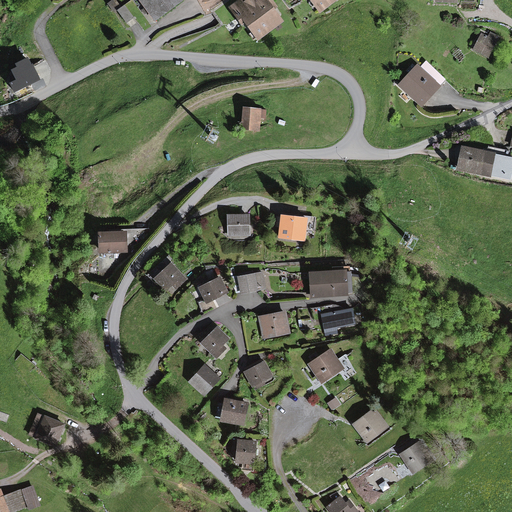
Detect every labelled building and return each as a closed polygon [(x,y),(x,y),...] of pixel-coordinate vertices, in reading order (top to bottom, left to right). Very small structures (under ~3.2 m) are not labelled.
[(158,0),(137,0),(153,22),(167,12),(158,0)] [(178,0),(158,0),(167,12),(181,3),(178,0)] [(266,0),(244,0),(231,10),(257,43),(284,21),(266,0)] [(307,0),(319,14),(337,0),(307,0)] [(129,4),(120,8),(126,21),(135,18),(129,4)] [(487,60),(500,38),(490,33),(488,38),(482,34),(472,52),(487,60)] [(31,63),(28,57),(14,64),(16,68),(10,71),(15,81),(8,84),(14,95),(41,80),(32,62),(31,63)] [(418,65),(398,86),(422,108),(442,87),(418,65)] [(262,111),(242,109),(240,132),(259,134),(262,111)] [(511,172),(511,157),(461,148),(456,173),(510,183),(511,172)] [(251,216),(227,216),(227,239),(252,238),(251,216)] [(309,219),(280,217),(278,240),(308,242),(309,219)] [(128,233),(99,234),(99,256),(128,254),(128,233)] [(187,280),(172,265),(155,281),(166,293),(173,287),(176,291),(187,280)] [(267,290),(264,273),(237,278),(241,295),(267,290)] [(348,273),(310,275),(312,299),(349,297),(348,273)] [(229,292),(221,278),(199,290),(207,305),(229,292)] [(353,310),(322,316),(326,338),(357,331),(353,310)] [(287,313),(259,317),(263,340),(291,335),(287,313)] [(231,338),(218,326),(200,344),(217,360),(228,349),(224,345),(231,338)] [(345,369),(331,350),(309,365),(324,385),(345,369)] [(277,380),(266,362),(246,374),(256,392),(277,380)] [(221,379),(205,365),(189,383),(205,397),(221,379)] [(250,403),(223,399),(220,421),(246,426),(250,403)] [(375,408),(352,425),(366,445),(389,428),(375,408)] [(10,415),(0,411),(0,420),(7,423),(10,415)] [(38,412),(29,436),(55,447),(65,423),(38,412)] [(258,442),(238,440),(236,462),(255,464),(258,442)] [(434,460),(421,440),(400,454),(413,473),(434,460)] [(3,489),(0,490),(0,511),(24,511),(29,510),(22,489),(5,495),(3,489)] [(329,511),(356,511),(359,510),(349,499),(346,501),(341,495),(326,507),(329,511)]
